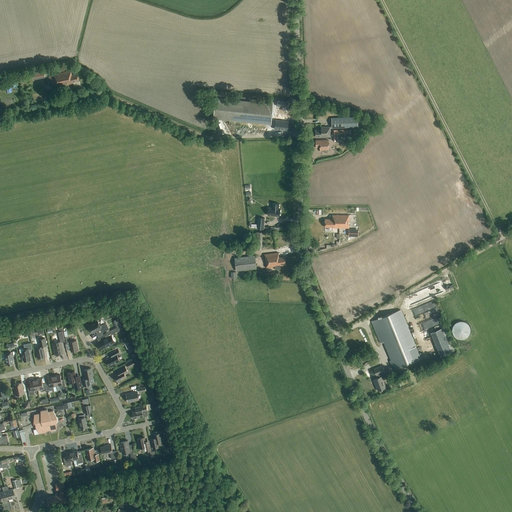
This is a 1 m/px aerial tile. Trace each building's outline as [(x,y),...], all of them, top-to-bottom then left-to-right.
[(54,76),(50,77),(52,87),(56,86),(57,88),(74,84),(74,86),(80,85),(77,74),(71,75),(71,71),(53,75),(54,76)] [(271,124),(273,104),(215,98),(213,118),(271,124)] [(358,117),(331,118),(332,129),(358,128),(358,117)] [(275,120),(275,129),(287,130),(288,122),(275,120)] [(321,130),(315,130),(315,137),(321,137),(330,137),(330,127),(321,127),(321,130)] [(335,130),(332,130),(332,136),(333,136),(333,141),(336,141),(335,134),(345,134),(345,130),(335,130)] [(328,140),(316,141),(316,147),(320,147),(320,152),(331,151),(331,147),(329,147),(328,140)] [(268,215),(279,216),(280,208),(279,208),(279,204),(272,203),(272,208),(268,207),(268,215)] [(324,224),(324,226),(325,226),(325,227),(331,227),(331,228),(347,228),(349,228),(349,215),(347,215),(332,215),(332,219),(325,219),(325,224),(324,224)] [(254,249),(262,249),(262,232),(256,232),(255,247),(254,247),(254,249)] [(278,253),(265,254),(267,267),(275,266),(280,265),(286,265),(285,257),(279,258),(278,253)] [(236,271),(250,270),(256,269),(255,256),(235,258),(236,271)] [(400,310),(375,320),(381,335),(377,337),(380,343),(384,342),(395,369),(420,359),(400,310)] [(110,331),(109,329),(106,323),(100,326),(98,321),(88,326),(89,328),(88,328),(90,331),(92,333),(100,329),(102,333),(106,331),(107,333),(110,331)] [(454,350),(445,327),(431,333),(440,356),(454,350)] [(100,350),(115,342),(111,335),(117,332),(115,328),(110,331),(107,333),(106,333),(108,336),(96,342),(100,350)] [(430,334),(424,336),(430,355),(436,353),(430,334)] [(78,350),(76,340),(69,342),(68,337),(65,338),(66,344),(69,343),(71,352),(78,350)] [(38,339),(40,347),(36,348),(38,359),(45,357),(43,347),(47,346),(45,338),(38,339)] [(61,342),(53,343),(55,355),(63,353),(61,342)] [(31,343),(25,344),(24,345),(25,349),(23,349),(23,348),(19,349),(20,354),(22,353),(23,357),(22,357),(22,360),(23,360),(24,362),(31,360),(29,350),(32,349),(31,343)] [(120,354),(118,350),(110,354),(112,357),(106,360),(109,367),(120,361),(117,355),(120,354)] [(13,362),(11,352),(5,354),(7,363),(8,365),(13,364),(13,362)] [(378,391),(386,388),(383,380),(387,379),(384,372),(385,372),(382,366),(374,369),(376,375),(377,375),(378,378),(373,380),(378,391)] [(117,382),(126,377),(124,374),(128,372),(125,367),(116,371),(118,374),(114,376),(117,382)] [(91,368),(84,370),(85,379),(82,380),(83,386),(90,385),(89,379),(93,378),(91,368)] [(82,388),(80,381),(79,375),(75,376),(75,372),(67,373),(69,383),(73,382),(75,390),(82,388)] [(60,388),(65,387),(64,379),(61,380),(60,375),(54,376),(56,386),(59,385),(60,388)] [(54,376),(48,377),(49,382),(46,383),(48,390),(53,389),(53,387),(56,386),(54,376)] [(47,391),(45,383),(42,384),(41,379),(35,380),(37,390),(40,389),(41,392),(47,391)] [(35,380),(29,381),(30,386),(28,387),(29,396),(35,394),(34,391),(37,390),(35,380)] [(16,396),(24,394),(22,383),(14,384),(16,396)] [(139,400),(137,393),(126,395),(128,402),(139,400)] [(147,411),(147,410),(150,409),(151,409),(150,403),(146,404),(146,405),(135,407),(135,411),(132,412),(133,419),(139,418),(139,419),(143,418),(142,412),(147,411)] [(77,416),(82,415),(81,411),(84,411),(82,405),(75,407),(77,416)] [(51,431),(56,430),(57,422),(58,419),(53,410),(48,411),(47,409),(40,410),(41,413),(34,414),(33,424),(34,427),(35,427),(39,434),(46,432),(46,431),(50,430),(51,431)] [(81,429),(87,427),(85,417),(84,415),(79,416),(79,419),(77,419),(79,425),(80,425),(81,429)] [(2,437),(1,434),(0,433),(0,443),(0,444),(9,442),(7,435),(2,437)] [(158,443),(163,442),(162,438),(161,438),(160,433),(153,434),(154,438),(151,439),(153,449),(158,448),(158,443)] [(151,450),(149,444),(149,440),(145,441),(145,437),(137,439),(138,444),(138,449),(146,447),(147,451),(151,450)] [(133,444),(129,445),(128,441),(120,442),(122,454),(130,452),(131,452),(132,455),(135,454),(133,444)] [(107,446),(100,447),(102,455),(110,453),(111,459),(117,458),(116,451),(112,452),(111,445),(107,445),(107,446)] [(85,450),(88,459),(94,458),(94,461),(99,460),(98,454),(95,455),(93,448),(85,450)] [(78,455),(78,452),(77,450),(71,452),(71,453),(73,462),(74,462),(73,461),(77,460),(78,463),(83,462),(82,454),(78,455)] [(66,453),(67,457),(63,458),(65,466),(71,465),(71,462),(73,462),(71,453),(71,452),(66,453)] [(50,497),(47,498),(49,506),(52,505),(68,502),(67,494),(66,494),(64,482),(56,484),(57,488),(56,488),(56,496),(50,497)] [(5,487),(8,500),(15,498),(13,489),(9,490),(7,486),(5,487)] [(8,500),(5,487),(2,488),(3,492),(0,492),(0,497),(1,502),(8,500)]
